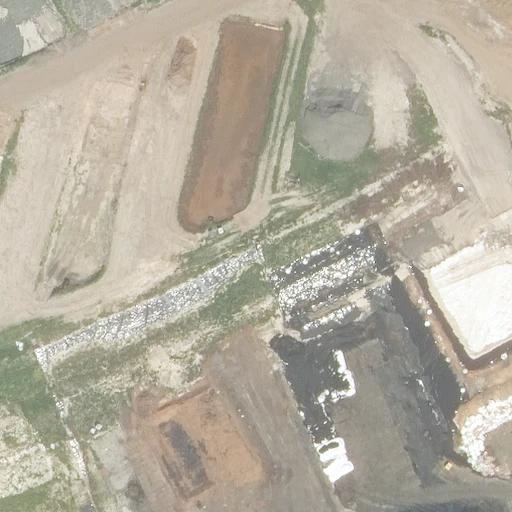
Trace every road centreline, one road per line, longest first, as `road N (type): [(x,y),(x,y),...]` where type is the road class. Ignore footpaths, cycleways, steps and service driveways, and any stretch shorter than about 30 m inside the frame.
road 1 (track): [(147,511),(432,367)]
road 2 (track): [(235,356),(448,275),(511,214)]
